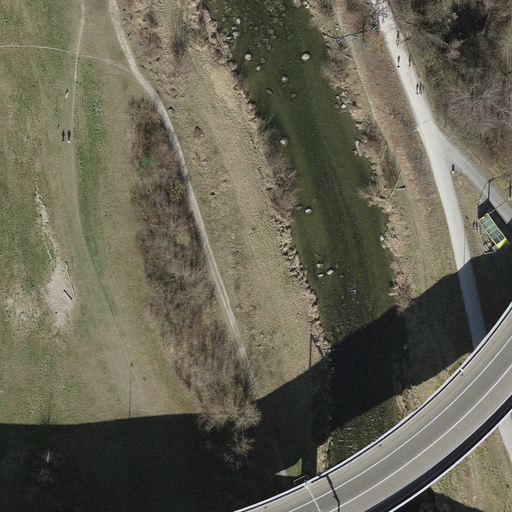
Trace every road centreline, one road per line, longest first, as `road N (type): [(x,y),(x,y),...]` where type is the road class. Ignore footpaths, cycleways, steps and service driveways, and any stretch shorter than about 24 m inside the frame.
road 1 (track): [(511,444),(485,365),(434,147)]
road 2 (motorway): [(511,356),(414,450),(315,511)]
road 3 (track): [(434,147),(377,0)]
